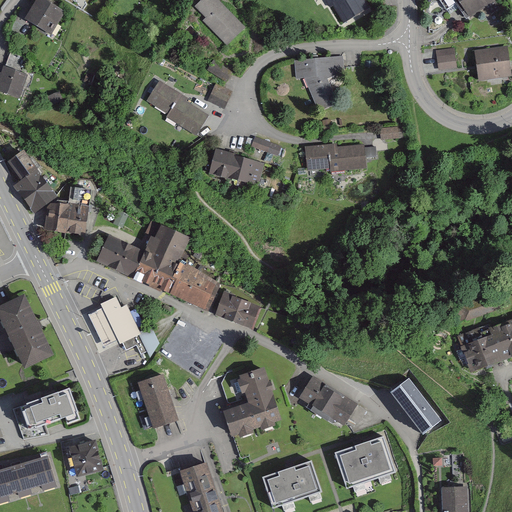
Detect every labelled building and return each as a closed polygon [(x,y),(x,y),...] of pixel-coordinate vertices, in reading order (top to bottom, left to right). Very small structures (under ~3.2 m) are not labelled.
[(43,0),(37,0),(26,20),(52,35),(65,13),(43,0)] [(250,30),(222,0),(210,0),(197,12),(230,48),(250,30)] [(369,4),(366,0),(334,0),(346,18),(369,4)] [(456,0),(471,20),(498,0),(456,0)] [(511,65),(509,47),(478,51),(483,84),(511,80),(511,65)] [(457,48),(440,52),(444,71),(461,67),(457,48)] [(348,55),(300,61),(302,79),(308,79),(321,109),(341,103),(333,76),(350,73),(348,55)] [(238,73),(219,60),(212,69),(232,82),(238,73)] [(0,74),(0,91),(21,99),(29,76),(4,67),(1,75),(0,74)] [(189,99),(160,81),(147,102),(168,115),(167,119),(196,137),(208,117),(186,103),(189,99)] [(231,94),(220,90),(216,103),(227,107),(231,94)] [(63,91),(52,95),(56,105),(67,101),(63,91)] [(385,128),(386,141),(409,139),(408,126),(385,128)] [(283,147),(256,138),(253,148),(280,156),(283,147)] [(310,149),(311,176),(373,173),(372,146),(310,149)] [(245,160),(217,151),(210,176),(238,184),(259,187),(265,165),(245,160)] [(24,153),(8,163),(21,181),(15,186),(34,214),(57,200),(58,198),(24,153)] [(94,191),(74,189),(73,202),(57,200),(71,232),(91,234),(94,191)] [(71,232),(57,200),(50,227),(71,232)] [(191,239),(161,227),(155,239),(151,238),(145,252),(133,280),(169,295),(180,265),(191,239)] [(145,252),(113,234),(101,261),(133,280),(145,252)] [(186,303),(200,274),(187,265),(186,268),(180,265),(169,295),(186,303)] [(221,286),(200,274),(186,303),(208,313),(221,286)] [(102,302),(104,308),(94,313),(90,314),(107,350),(110,349),(124,342),(129,353),(137,349),(140,347),(144,356),(150,353),(155,357),(165,345),(156,325),(146,330),(132,300),(127,302),(122,293),(102,302)] [(262,308),(225,293),(216,316),(253,331),(262,308)] [(25,298),(0,309),(0,320),(25,372),(54,358),(25,298)] [(509,298),(458,312),(460,322),(511,308),(509,298)] [(459,339),(471,374),(511,359),(511,341),(506,323),(459,339)] [(274,370),(243,379),(252,406),(226,413),(236,441),(293,423),(274,370)] [(173,376),(141,385),(155,431),(187,421),(173,376)] [(410,377),(388,394),(424,439),(446,422),(410,377)] [(363,409),(320,378),(306,400),(353,427),(363,409)] [(70,392),(21,409),(29,433),(66,420),(68,427),(81,422),(70,392)] [(391,436),(334,454),(346,493),(359,488),(361,495),(375,490),(373,483),(385,479),(388,487),(400,483),(397,475),(403,473),(391,436)] [(103,442),(72,451),(80,481),(111,472),(103,442)] [(47,457),(0,470),(0,496),(54,481),(47,457)] [(442,458),(433,459),(434,467),(442,466),(442,458)] [(232,511),(218,462),(183,472),(194,511),(232,511)] [(321,462),(264,481),(274,511),(287,507),(288,511),(292,511),(302,509),(300,502),(316,497),(318,505),(331,500),(329,493),(333,491),(324,464),(321,462)] [(467,511),(467,488),(444,489),(445,511),(467,511)]
